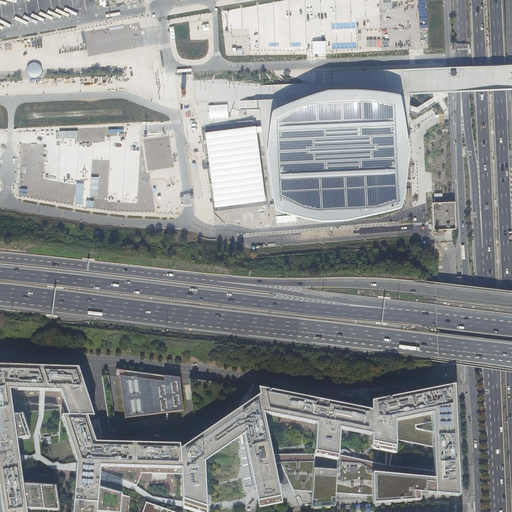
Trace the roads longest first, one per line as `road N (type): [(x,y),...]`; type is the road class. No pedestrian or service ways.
road 1 (motorway): [(36,295),(511,354)]
road 2 (primary): [(461,71),(460,208),(478,508)]
road 3 (motorway): [(386,312),(0,273)]
road 4 (motorway): [(511,370),(495,0)]
road 5 (motorway): [(511,299),(220,280)]
road 6 (motorway): [(487,247),(498,511)]
road 7 (motorway): [(477,0),(487,247)]
road 8 (unclassified): [(217,66),(461,59)]
road 9 (motorway): [(220,280),(0,257)]
road 10 (motorway): [(461,71),(478,237),(487,247)]
road 11 (unclassified): [(6,202),(101,219),(184,219)]
road 12 (motorway): [(386,312),(220,280)]
road 13 (unclassified): [(175,113),(122,95),(12,99)]
road 14 (motorway): [(511,326),(386,312)]
